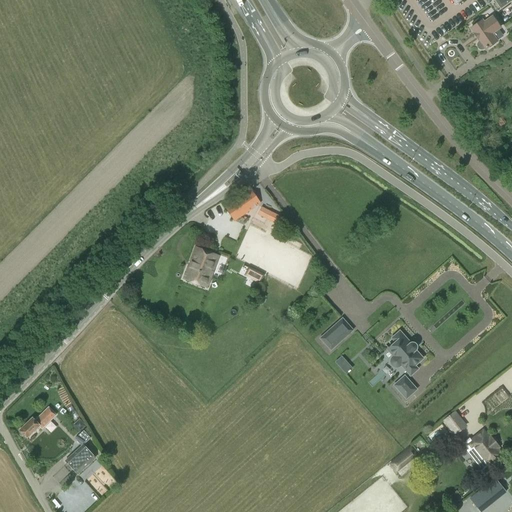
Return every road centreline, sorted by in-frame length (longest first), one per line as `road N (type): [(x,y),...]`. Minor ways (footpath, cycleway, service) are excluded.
road 1 (residential): [(258,160),(271,167),(318,152),(351,153),(448,216),(511,272)]
road 2 (tertiary): [(0,402),(148,245),(205,200)]
road 3 (unclassified): [(365,23),(511,202)]
road 4 (primary): [(367,144),(511,254)]
road 5 (primary): [(511,227),(380,127)]
